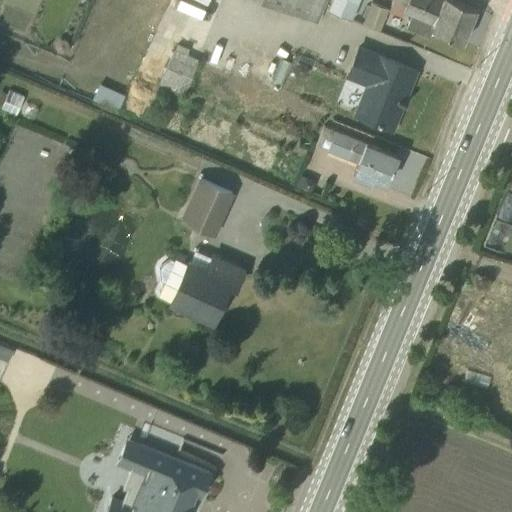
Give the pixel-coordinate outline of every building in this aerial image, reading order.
[(322,0),(264,0),(315,20),(322,0)] [(355,0),(330,0),(327,8),(348,17),(355,0)] [(412,0),(390,0),(386,10),(399,15),(401,11),(409,14),(403,26),(426,36),(430,27),(461,39),(468,23),(412,0)] [(412,0),(468,23),(474,7),(456,0),(412,0)] [(369,1),(361,22),(377,29),(386,7),(369,1)] [(186,48),(176,43),(174,48),(184,52),(186,48)] [(392,128),(404,99),(401,98),(413,68),(355,44),(342,75),(362,83),(350,111),(392,128)] [(174,48),(155,91),(168,97),(172,89),(181,92),(197,58),(184,52),(174,48)] [(116,106),(123,91),(97,80),(91,95),(116,106)] [(369,175),(384,181),(390,165),(389,164),(393,154),(394,155),(395,153),(333,127),(332,128),(321,123),(313,142),(354,159),(349,172),(367,179),(369,175)] [(231,191),(196,175),(177,217),(212,233),(231,191)] [(185,256),(183,260),(175,256),(172,258),(168,256),(160,262),(157,267),(158,277),(162,279),(157,290),(158,294),(208,316),(224,279),(232,282),(239,267),(192,247),(188,257),(185,256)] [(10,348),(0,344),(0,357),(6,359),(10,348)] [(184,511),(190,498),(187,497),(191,489),(198,492),(200,488),(204,484),(206,479),(206,473),(208,470),(191,463),(173,456),(123,436),(113,459),(127,464),(120,482),(125,485),(120,496),(109,492),(100,511),(184,511)]
